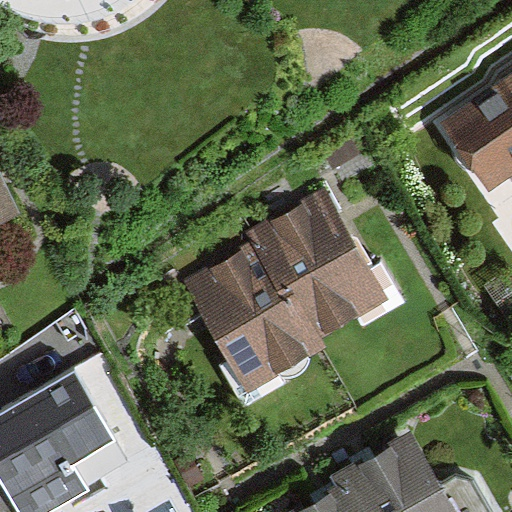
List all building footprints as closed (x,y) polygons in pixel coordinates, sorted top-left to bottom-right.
[(511,69),(439,119),(483,183),(511,162),(511,69)] [(0,149),(0,188),(16,180),(0,149)] [(328,188),(260,227),(268,240),(316,324),(384,285),(328,188)] [(268,240),(194,282),(253,384),(327,342),(316,324),(268,240)] [(76,359),(0,406),(0,464),(29,511),(47,511),(94,483),(77,456),(120,429),(76,359)] [(463,511),(413,426),(345,465),(352,478),(372,511),(463,511)] [(372,511),(352,478),(294,511),(372,511)]
